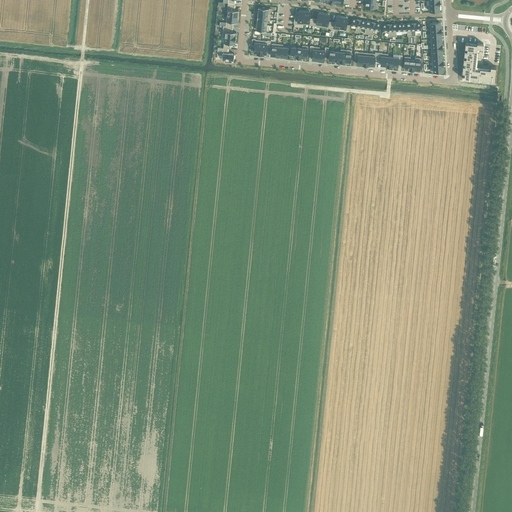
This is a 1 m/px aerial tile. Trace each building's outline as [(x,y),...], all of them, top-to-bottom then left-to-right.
[(228,4),(227,15),(238,16),(239,12),(238,12),(238,10),(235,10),(234,10),(234,5),(228,4)] [(294,17),(294,24),(303,25),(304,10),(303,10),(300,10),(300,11),(299,11),(298,11),(298,17),(294,17)] [(304,10),(303,25),(304,22),(309,22),(309,25),(312,25),(313,18),(310,18),(310,11),(308,11),(308,10),(305,10),(304,10)] [(313,18),(312,25),(321,27),(324,13),(323,12),(320,12),(319,13),(318,13),(318,12),(317,19),(313,18)] [(324,13),(321,27),(322,27),(322,24),(327,25),(327,28),(330,28),(331,22),(328,21),(330,14),(329,14),(329,15),(328,14),(328,13),(325,13),(324,13)] [(223,25),(223,26),(232,27),(233,22),(234,22),(237,22),(237,20),(238,20),(238,16),(227,15),(225,26),(223,25)] [(331,22),(330,28),(339,30),(342,16),(341,16),(338,15),(337,16),(336,16),(335,22),(331,22)] [(342,16),(339,30),(340,30),(340,28),(345,29),(345,31),(348,32),(350,25),(346,24),(348,18),(347,18),(346,18),(346,17),(343,16),(342,16)] [(352,19),(351,25),(356,26),(355,32),(359,32),(360,32),(360,28),(361,26),(360,26),(361,20),(356,19),(352,19)] [(361,20),(360,26),(361,26),(360,28),(365,29),(364,33),(369,34),(371,22),(370,22),(370,21),(367,21),(361,20)] [(371,22),(369,34),(373,35),(373,30),(379,31),(380,24),(376,23),(371,22)] [(407,24),(401,24),(402,31),(407,31),(407,36),(411,36),(411,24),(410,24),(410,23),(407,23),(407,24)] [(411,23),(411,24),(411,36),(415,36),(415,31),(421,31),(421,23),(416,23),(411,23)] [(387,24),(382,25),(383,32),(388,32),(388,37),(393,36),(392,24),(387,24)] [(393,24),(392,24),(393,36),(397,36),(397,31),(402,31),(401,24),(396,24),(393,24)] [(223,26),(222,36),(236,38),(236,34),(236,32),(233,32),(232,31),(232,27),(223,26)] [(222,36),(222,37),(224,37),(223,48),(228,48),(230,49),(230,48),(231,43),(235,44),(235,41),(236,38),(222,36)] [(252,38),(251,45),(255,46),(254,53),(257,53),(260,54),(261,40),(256,39),(252,38)] [(261,40),(260,54),(263,54),(266,54),(267,47),(270,47),(271,40),(267,40),(267,41),(261,40)] [(462,74),(461,78),(470,78),(470,79),(473,80),(473,79),(479,80),(479,81),(482,81),(482,80),(487,80),(486,81),(489,82),(490,81),(494,81),(496,67),(494,66),(490,66),(490,67),(490,68),(480,67),(480,69),(475,69),(476,59),(477,59),(481,59),(482,57),(482,55),(483,43),(482,43),(478,42),(477,42),(477,43),(477,44),(465,43),(465,47),(464,50),(464,55),(464,57),(463,62),(464,62),(465,62),(465,65),(463,65),(462,71),(462,72),(464,72),(463,75),(462,74)] [(283,44),(281,56),(287,57),(287,54),(289,54),(290,50),(288,50),(288,47),(283,47),(283,44)] [(310,45),(309,52),(313,52),(312,60),(313,60),(317,61),(317,60),(318,60),(319,47),(314,46),(310,45)] [(214,50),(214,52),(215,53),(217,53),(217,54),(217,55),(217,59),(221,59),(222,59),(224,59),(224,62),(232,63),(232,60),(233,60),(234,59),(235,55),(234,55),(234,53),(234,54),(229,53),(227,53),(228,49),(228,48),(223,48),(218,47),(217,49),(215,49),(214,50)] [(319,47),(318,60),(319,60),(319,61),(323,61),(324,61),(325,54),(328,54),(329,47),(325,47),(325,50),(319,49),(320,47),(319,47)] [(355,51),(354,58),(357,59),(357,64),(363,65),(364,52),(355,51)] [(369,53),(368,65),(374,66),(375,59),(378,60),(379,53),(375,52),(375,53),(369,53)] [(379,53),(378,60),(381,60),(380,65),(386,66),(388,54),(379,53)] [(393,57),(392,67),(392,66),(398,67),(398,62),(402,62),(402,55),(398,55),(398,57),(393,57)]
